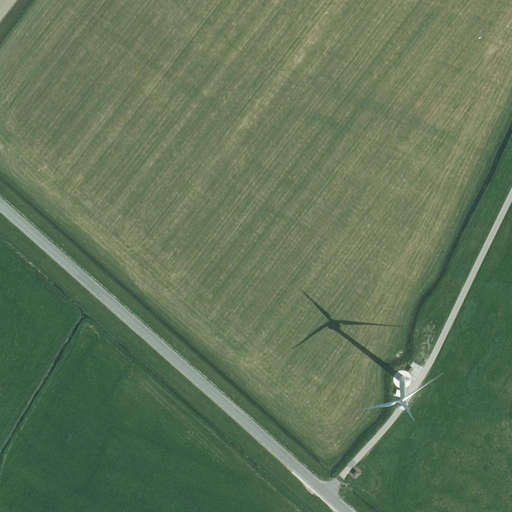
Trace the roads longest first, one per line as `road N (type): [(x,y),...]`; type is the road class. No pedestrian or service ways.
road 1 (tertiary): [(326,494),(0,204)]
road 2 (unclassified): [(326,494),(421,378),(511,193)]
